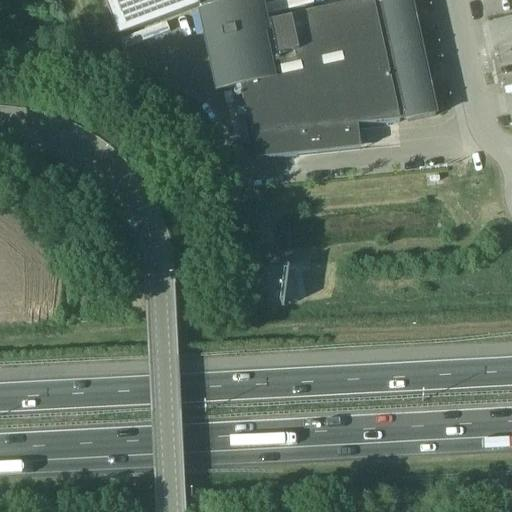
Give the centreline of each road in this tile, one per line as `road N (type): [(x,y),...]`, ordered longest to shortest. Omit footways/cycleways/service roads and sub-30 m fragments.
road 1 (motorway): [(511,372),(0,399)]
road 2 (motorway): [(0,448),(511,421)]
road 3 (tertiary): [(171,511),(159,278),(145,222),(95,155),(0,121)]
road 4 (unknown): [(479,121),(413,148),(248,167),(176,40)]
road 5 (residential): [(511,153),(479,121),(453,0)]
